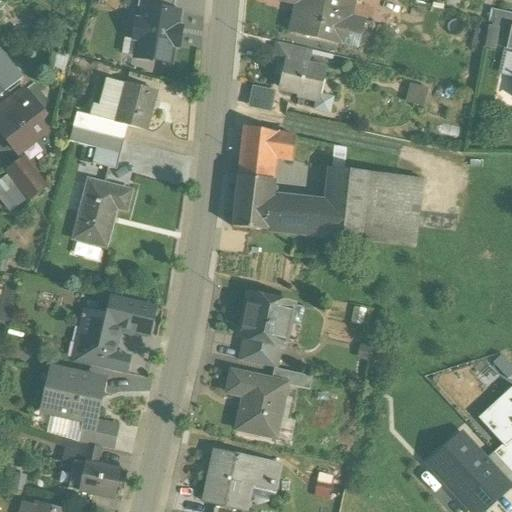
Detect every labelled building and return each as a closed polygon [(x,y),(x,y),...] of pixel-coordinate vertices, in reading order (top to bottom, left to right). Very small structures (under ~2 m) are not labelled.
[(140,0),(139,7),(173,13),(175,0),(140,0)] [(354,2),(343,0),(280,0),(280,2),(297,6),(290,34),(335,45),(339,27),(348,29),(350,19),(354,2)] [(173,13),(144,8),(136,58),(174,64),(182,14),(173,13)] [(366,23),(350,19),(348,29),(363,33),(366,23)] [(348,29),(339,27),(335,45),(359,51),(363,33),(348,29)] [(310,51),(277,44),(272,63),(280,65),(281,61),(306,67),(310,51)] [(0,95),(18,82),(0,58),(0,95)] [(306,67),(281,61),(280,65),(277,76),(284,78),(282,90),(301,95),(300,97),(316,101),(323,71),(306,67)] [(156,93),(126,85),(116,123),(129,127),(146,131),(156,93)] [(256,86),(251,108),(273,112),(277,90),(256,86)] [(24,91),(7,104),(14,114),(32,100),(24,91)] [(14,114),(0,125),(0,131),(18,154),(46,132),(41,125),(44,116),(32,100),(14,114)] [(7,104),(0,109),(0,125),(14,114),(7,104)] [(116,123),(77,113),(73,128),(125,142),(129,127),(116,123)] [(125,142),(73,128),(69,143),(98,150),(98,148),(122,154),(125,142)] [(296,139),(244,128),(239,177),(273,181),(275,159),(292,161),(296,139)] [(122,154),(98,148),(98,150),(94,164),(118,170),(122,154)] [(24,160),(8,173),(30,201),(46,189),(24,160)] [(368,175),(332,170),(328,205),(325,238),(360,242),(368,175)] [(422,181),(368,175),(360,242),(414,248),(422,181)] [(0,183),(0,200),(11,214),(27,202),(7,177),(0,183)] [(273,181),(239,177),(233,228),(267,232),(271,199),(273,181)] [(132,193),(89,182),(74,240),(106,248),(117,209),(127,212),(132,193)] [(328,205),(271,199),(267,232),(325,238),(328,205)] [(293,307),(249,297),(240,338),(245,339),(280,347),(285,324),(289,325),(293,307)] [(154,309),(111,299),(107,317),(105,327),(119,330),(148,336),(154,309)] [(107,317),(83,312),(83,316),(81,315),(81,319),(82,319),(79,335),(95,339),(92,352),(113,357),(113,355),(119,330),(105,327),(107,317)] [(95,339),(79,335),(72,363),(89,366),(92,352),(95,339)] [(280,347),(245,339),(240,363),(274,370),(275,370),(280,347)] [(113,357),(92,352),(89,366),(124,374),(128,359),(113,355),(113,357)] [(275,370),(274,370),(272,382),(287,385),(287,387),(299,389),(301,376),(275,370)] [(103,382),(54,372),(45,412),(82,420),(94,423),(95,421),(103,382)] [(272,382),(232,373),(227,395),(244,397),(236,432),(275,440),(287,387),(287,385),(272,382)] [(511,390),(480,420),(505,447),(511,439),(511,390)] [(94,423),(82,420),(77,443),(111,452),(117,426),(95,421),(94,423)] [(468,511),(484,511),(509,489),(461,438),(428,468),(468,511)] [(495,456),(511,474),(511,439),(505,447),(495,456)] [(75,443),(62,440),(57,463),(70,466),(75,443)] [(101,451),(79,446),(69,491),(81,494),(81,492),(113,499),(119,471),(98,466),(101,451)] [(279,466),(215,451),(204,504),(215,507),(238,511),(239,511),(240,510),(246,482),(274,488),(279,466)] [(485,463),(509,489),(511,486),(511,474),(495,456),(494,455),(485,463)] [(329,499),(332,489),(328,488),(331,475),(322,473),(317,496),(329,499)]
